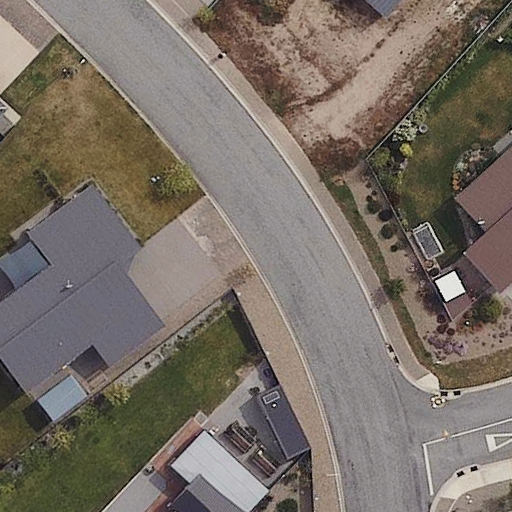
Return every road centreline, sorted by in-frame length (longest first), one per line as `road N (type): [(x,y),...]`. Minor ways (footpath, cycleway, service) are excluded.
road 1 (residential): [(87,0),(209,128),(281,226),(329,304),(377,458)]
road 2 (residential): [(511,419),(377,458)]
